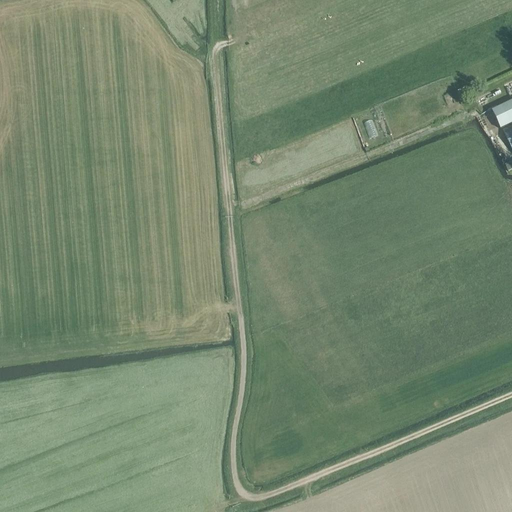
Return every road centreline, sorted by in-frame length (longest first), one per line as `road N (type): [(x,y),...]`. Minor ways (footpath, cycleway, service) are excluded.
road 1 (track): [(213,0),(243,346),(232,441),(243,494),(261,497),(511,395)]
road 2 (track): [(242,204),(475,112)]
